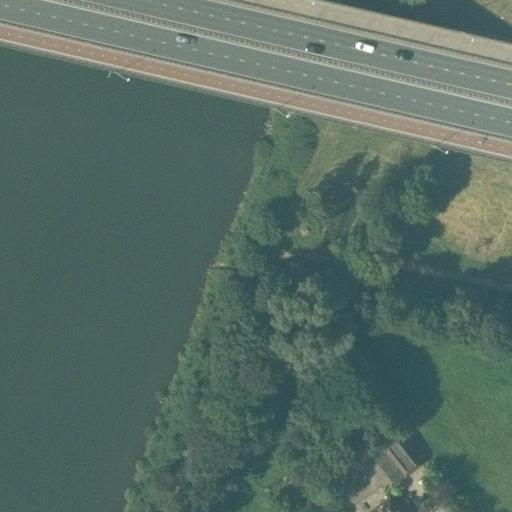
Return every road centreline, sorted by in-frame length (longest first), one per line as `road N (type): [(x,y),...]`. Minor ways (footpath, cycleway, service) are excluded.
road 1 (primary): [(0,3),(511,122)]
road 2 (primary): [(511,86),(144,0)]
